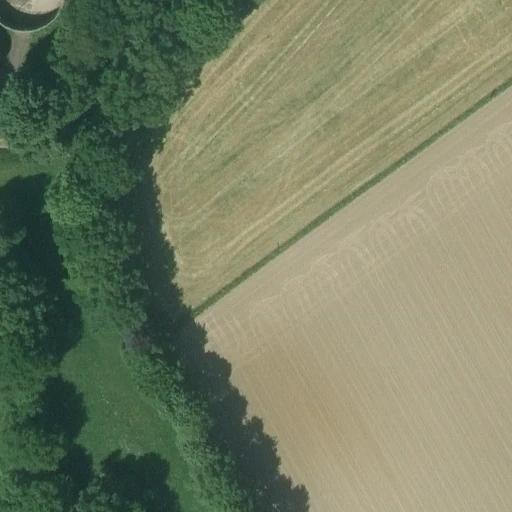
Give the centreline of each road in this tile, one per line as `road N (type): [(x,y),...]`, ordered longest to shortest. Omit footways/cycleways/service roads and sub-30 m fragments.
road 1 (track): [(77,155),(90,163),(135,283),(261,511)]
road 2 (track): [(77,155),(214,0)]
